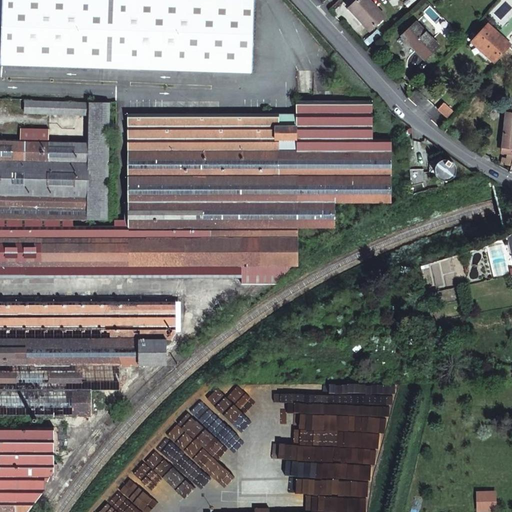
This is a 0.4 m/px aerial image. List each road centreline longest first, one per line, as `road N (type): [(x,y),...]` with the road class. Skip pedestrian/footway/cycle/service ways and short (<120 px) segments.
road 1 (unknown): [(255,0),(267,14),(272,48),(266,69),(251,77),(0,79)]
road 2 (unclassified): [(300,0),(394,103),(440,143),(511,186)]
